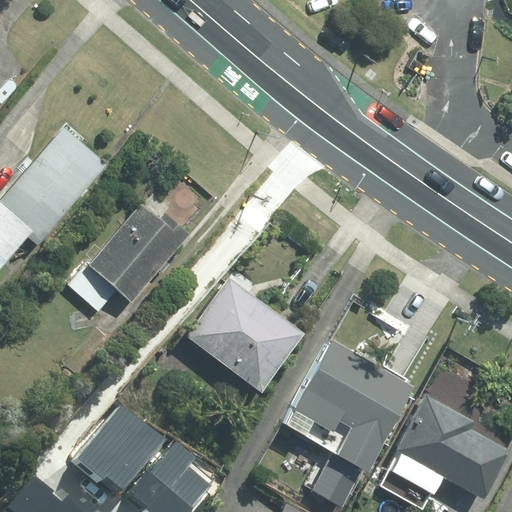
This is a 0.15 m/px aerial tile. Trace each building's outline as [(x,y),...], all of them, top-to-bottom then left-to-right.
[(0,245),(15,228),(30,241),(98,165),(55,127),(0,187),(0,245)] [(118,302),(181,233),(156,210),(149,218),(132,203),(76,264),(78,266),(61,284),(91,311),(108,293),(118,302)] [(291,331),(218,274),(171,333),(244,391),(291,331)] [(400,385),(322,340),(272,424),(321,454),(299,491),(328,508),(400,385)] [(469,497),(497,447),(462,427),(466,420),(417,392),(385,450),(389,452),(378,471),(420,494),(430,476),(469,497)] [(157,511),(160,508),(106,479),(88,511),(157,511)]
